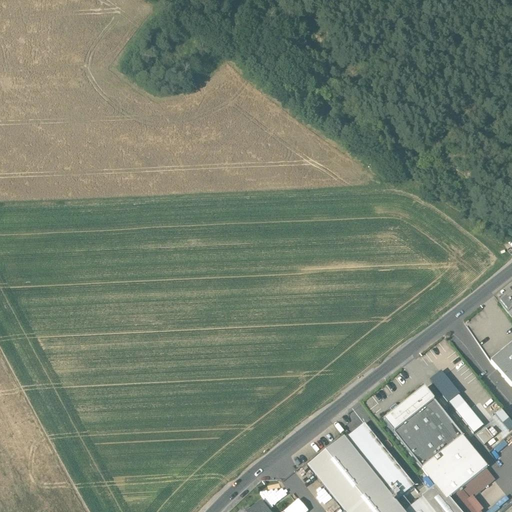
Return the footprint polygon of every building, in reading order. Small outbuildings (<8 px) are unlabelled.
[(511,294),(499,305),(511,321),(511,294)] [(511,346),(490,363),(489,364),(511,390),(511,346)] [(450,385),(444,391),(451,400),(448,403),(473,434),(483,426),(450,385)] [(487,469),(424,390),(398,411),(396,408),(390,412),(392,416),(384,422),(447,501),(450,499),(460,511),(478,511),(470,501),(495,481),(486,470),(487,469)] [(415,488),(365,425),(345,440),(401,511),(403,511),(410,507),(406,503),(402,506),(398,501),(415,488)] [(476,436),(484,446),(493,439),(485,429),(476,436)] [(401,511),(345,440),(344,439),(308,467),(343,511),(401,511)] [(278,486),(262,496),(270,508),(285,498),(278,486)] [(486,511),(494,511),(509,501),(506,497),(486,511)] [(433,511),(422,498),(403,511),(433,511)] [(283,511),(307,511),(309,511),(298,499),(283,511)] [(268,511),(262,503),(250,511),(243,511),(242,511),(268,511)]
